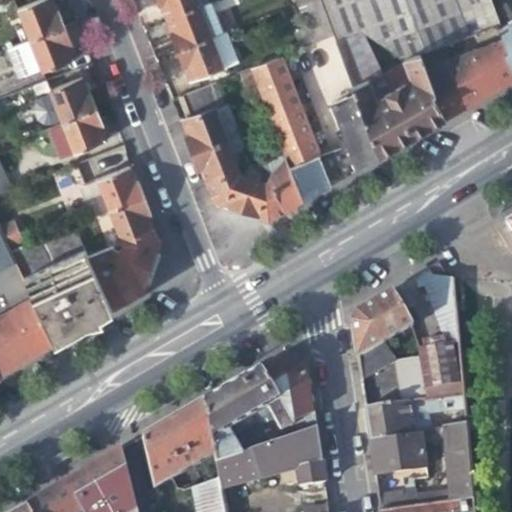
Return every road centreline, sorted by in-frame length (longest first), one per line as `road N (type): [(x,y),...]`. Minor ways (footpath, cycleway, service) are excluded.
road 1 (residential): [(99,0),(224,317)]
road 2 (secondary): [(0,447),(224,317)]
road 3 (residential): [(298,274),(321,326),(350,511)]
road 4 (secondary): [(298,274),(438,193)]
